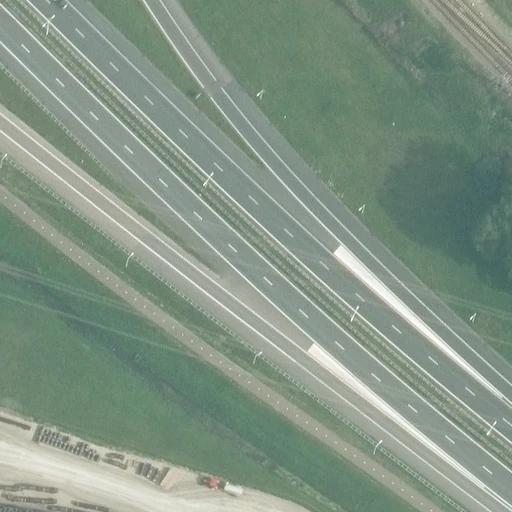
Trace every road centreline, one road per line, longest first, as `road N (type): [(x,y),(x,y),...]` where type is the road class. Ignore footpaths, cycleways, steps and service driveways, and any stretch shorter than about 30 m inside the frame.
road 1 (motorway): [(0,23),(234,251),(511,494)]
road 2 (motorway): [(0,119),(329,384),(511,502)]
road 3 (motorway): [(511,425),(262,210),(46,0)]
road 4 (motorway): [(511,402),(281,173),(154,0)]
